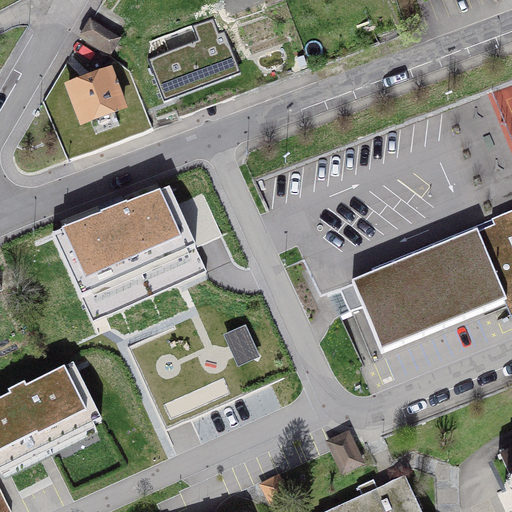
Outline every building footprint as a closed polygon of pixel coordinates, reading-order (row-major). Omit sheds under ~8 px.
[(117,35),(91,19),(80,37),(108,55),(118,39),(117,35)] [(108,73),(66,89),(80,125),(122,108),(108,73)] [(79,311),(200,256),(170,190),(43,234),(79,311)] [(363,308),(381,353),(504,303),(511,319),(511,318),(511,211),(493,220),(495,226),(478,233),(477,230),(351,282),(352,284),(340,289),(350,313),(363,308)] [(0,470),(100,420),(73,364),(0,400),(0,470)] [(361,464),(347,434),(328,443),(343,473),(361,464)] [(508,484),(504,486),(506,491),(510,489),(511,493),(511,450),(505,454),(503,451),(499,453),(500,456),(498,457),(499,460),(502,459),(510,476),(507,477),(507,479),(506,480),(508,484)] [(420,511),(404,477),(327,511),(420,511)] [(273,479),(263,484),(262,488),(268,500),(272,501),(284,495),(285,491),(279,479),(273,479)]
